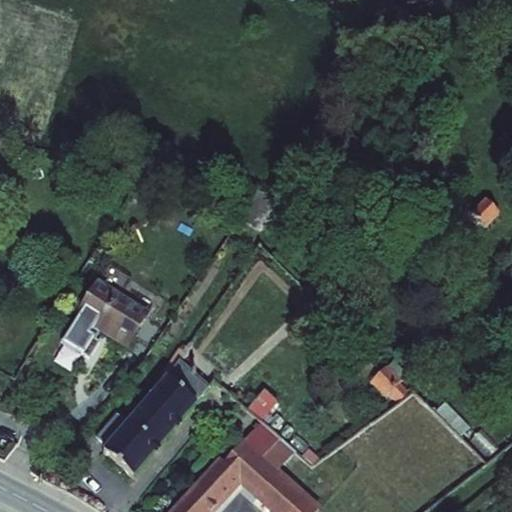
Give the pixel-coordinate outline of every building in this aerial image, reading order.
[(490,198),(476,212),(487,224),(502,211),(490,198)] [(113,277),(107,287),(156,316),(162,307),(113,277)] [(107,287),(87,319),(136,349),(156,316),(107,287)] [(114,455),(145,480),(221,387),(190,361),(137,425),(127,417),(107,441),(118,450),(114,455)] [(393,370),(380,383),(399,403),(413,389),(393,370)] [(260,507),(265,511),(326,511),(325,510),(334,500),(307,479),(299,487),(271,462),(288,442),(268,423),(234,462),(231,459),(221,471),(219,469),(182,511),(223,511),(253,479),(271,496),(260,507)]
